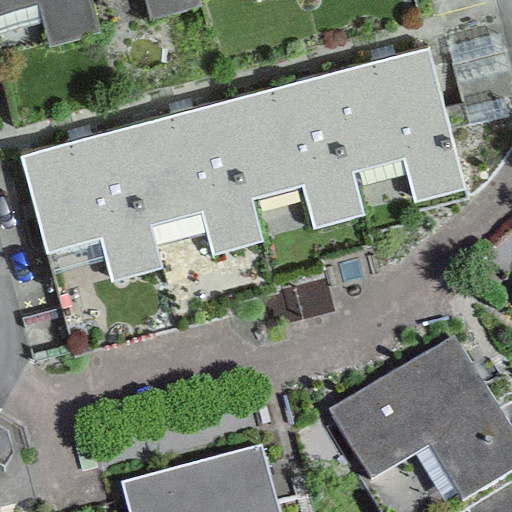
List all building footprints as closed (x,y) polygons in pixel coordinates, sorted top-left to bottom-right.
[(0,0),(0,12),(44,1),(55,42),(103,29),(94,0),(0,0)] [(160,0),(163,10),(201,0),(200,0),(160,0)] [(428,52),(334,82),(366,179),(419,161),(434,205),(474,192),(428,52)] [(334,82),(232,108),(257,195),(313,180),(324,222),(372,209),(366,179),(334,82)] [(232,108),(131,137),(157,229),(215,212),(228,257),(271,245),(257,195),(232,108)] [(131,137),(28,165),(51,252),(108,236),(119,278),(167,265),(157,229),(131,137)] [(511,418),(468,349),(340,427),(392,511),(470,511),(511,488),(511,418)] [(289,511),(274,457),(135,497),(139,511),(289,511)] [(511,511),(511,488),(470,511),(511,511)]
